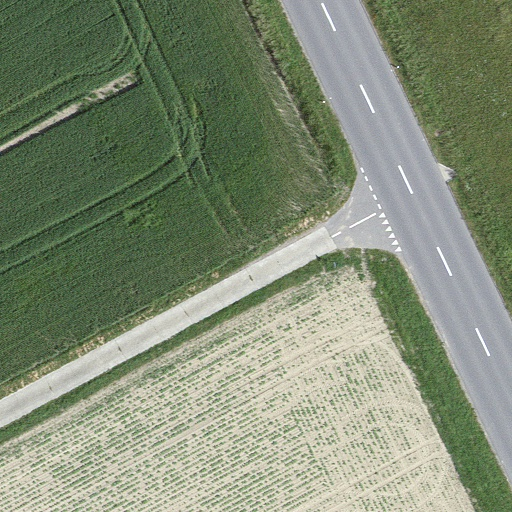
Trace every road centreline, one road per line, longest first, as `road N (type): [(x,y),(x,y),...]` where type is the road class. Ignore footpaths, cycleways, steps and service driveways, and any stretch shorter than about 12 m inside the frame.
road 1 (track): [(414,190),(0,412)]
road 2 (secondary): [(511,397),(324,0)]
